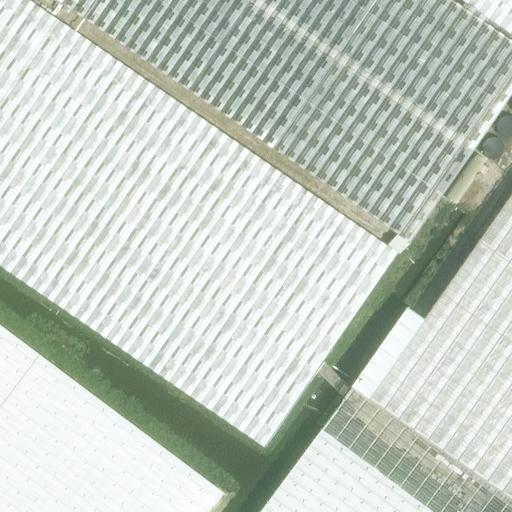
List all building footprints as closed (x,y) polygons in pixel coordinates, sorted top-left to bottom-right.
[(399,254),(23,0),(0,0),(0,268),(264,450),(399,254)] [(64,0),(61,6),(231,122),(397,236),(387,247),(392,250),(399,254),(410,245),(469,159),(511,96),(511,43),(484,24),(486,20),(464,4),(462,9),(460,8),(449,0),(64,0)] [(511,0),(458,0),(464,4),(486,20),(511,37),(511,0)] [(408,310),(349,389),(511,509),(511,198),(472,256),(426,322),(408,310)] [(0,511),(205,511),(221,492),(186,465),(102,403),(39,358),(44,351),(0,320),(0,511)] [(258,511),(511,511),(511,509),(349,389),(258,511)]
